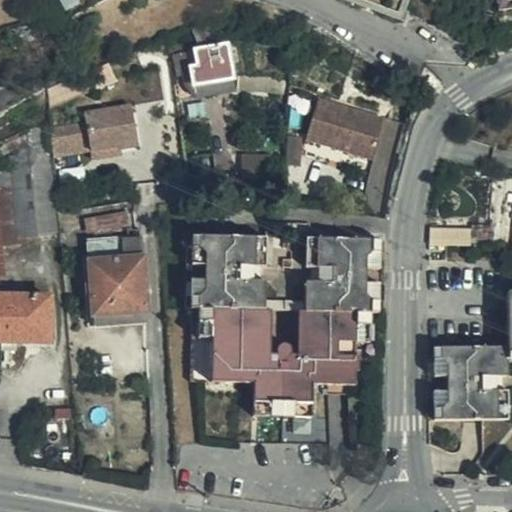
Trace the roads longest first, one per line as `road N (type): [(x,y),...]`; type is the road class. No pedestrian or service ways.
road 1 (residential): [(511,72),(438,118),(419,166),(406,235),(404,452)]
road 2 (unknown): [(183,511),(155,234),(137,180)]
